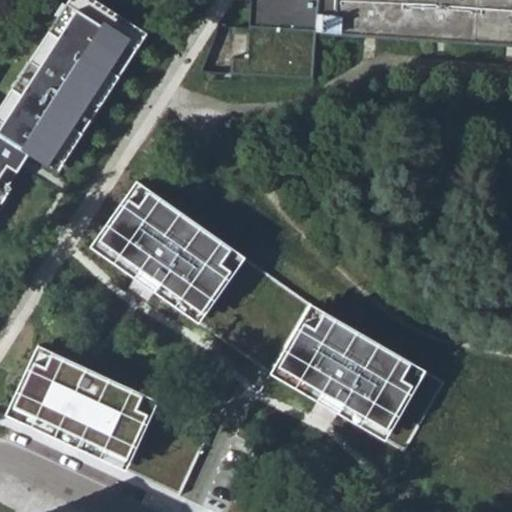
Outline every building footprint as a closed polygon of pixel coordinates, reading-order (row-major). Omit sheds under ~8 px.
[(0,199),(30,153),(53,168),(58,159),(64,163),(82,134),(77,130),(95,103),(100,107),(119,77),(114,73),(132,45),(137,49),(147,34),(94,0),(69,0),(67,3),(73,7),(55,35),(49,31),(30,61),(35,65),(18,92),(12,88),(0,107),(0,199)] [(511,0),(236,0),(236,1),(250,2),(247,73),(313,77),(317,30),(511,41),(511,0)] [(236,24),(235,53),(247,54),(248,24),(236,24)] [(126,208),(98,248),(201,323),(231,279),(219,269),(227,257),(148,198),(136,214),(126,208)] [(299,328),(271,375),(382,445),(411,392),(400,386),(406,370),(322,320),(312,334),(299,328)] [(36,357),(6,419),(177,498),(202,448),(134,414),(138,402),(36,357)]
